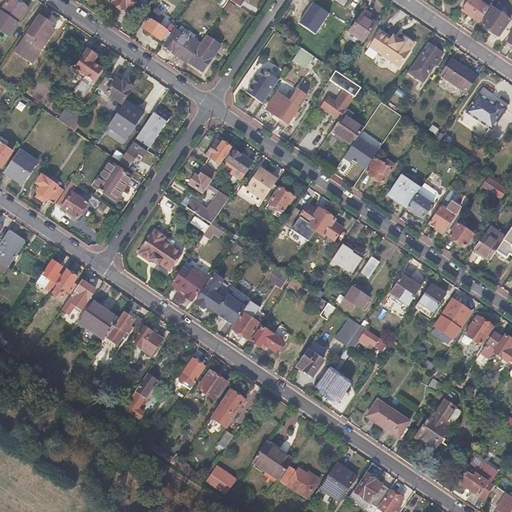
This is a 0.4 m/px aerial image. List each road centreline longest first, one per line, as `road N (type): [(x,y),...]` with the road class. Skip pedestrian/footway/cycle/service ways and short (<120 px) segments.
road 1 (residential): [(462,511),(101,266)]
road 2 (residential): [(210,106),(511,311)]
road 3 (track): [(222,511),(0,369)]
road 4 (residential): [(101,266),(210,106)]
road 5 (residential): [(210,106),(54,0)]
road 6 (residential): [(511,73),(402,0)]
road 7 (residential): [(210,106),(282,0)]
road 8 (residential): [(101,266),(0,197)]
